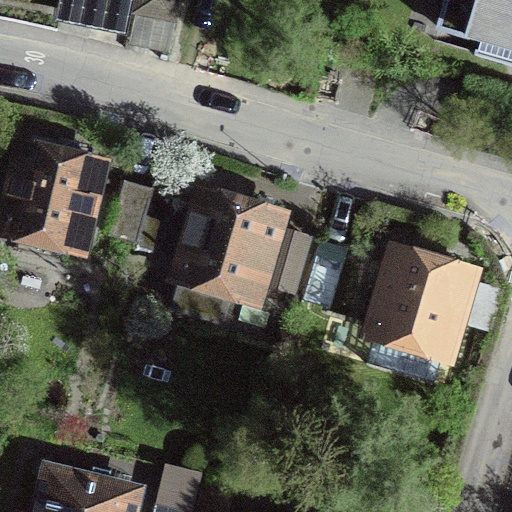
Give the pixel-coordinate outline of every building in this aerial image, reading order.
[(128,0),(96,0),(91,25),(123,31),(128,0)] [(171,17),(175,0),(139,0),(137,9),(171,17)] [(511,0),(446,0),(438,29),(481,42),(478,51),(477,50),(476,55),(511,65),(511,0)] [(101,166),(21,146),(1,226),(82,246),(101,166)] [(151,188),(124,180),(108,235),(136,243),(151,188)] [(280,216),(202,193),(179,272),(185,274),(175,307),(220,320),(230,286),(257,294),(280,216)] [(308,238),(281,230),(265,283),(293,291),(308,238)] [(349,249),(318,240),(301,299),(333,307),(349,249)] [(371,327),(449,350),(472,273),(394,250),(371,327)] [(194,474),(168,469),(161,503),(186,509),(194,474)] [(50,473),(39,511),(129,511),(134,494),(50,473)] [(223,511),(227,495),(201,489),(196,511),(223,511)]
